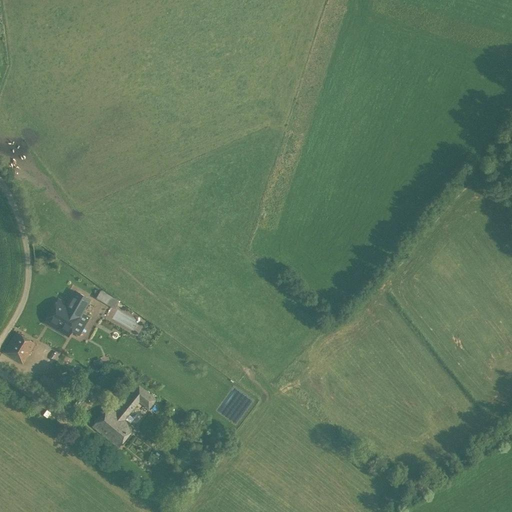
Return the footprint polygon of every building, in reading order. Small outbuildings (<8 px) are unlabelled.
[(70,307),(63,302),(59,309),(69,314),(67,317),(73,320),(74,319),(77,321),(81,313),(85,315),(90,315),(95,306),(95,303),(91,301),(95,295),(83,288),(79,294),(78,293),(70,307)] [(116,309),(121,300),(102,289),(97,298),(116,309)] [(59,309),(63,302),(58,299),(44,322),(68,336),(77,321),(74,319),(73,320),(67,317),(69,314),(59,309)] [(35,344),(15,332),(4,353),(23,365),(35,344)] [(96,389),(83,378),(70,394),(82,405),(96,389)] [(133,390),(115,413),(108,407),(92,426),(118,447),(133,428),(124,421),(143,397),(133,390)]
